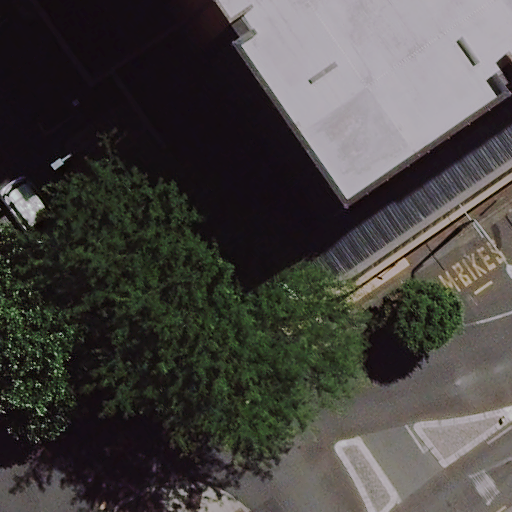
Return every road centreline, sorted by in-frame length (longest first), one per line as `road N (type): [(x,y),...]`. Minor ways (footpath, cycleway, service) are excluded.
road 1 (tertiary): [(0,153),(189,417)]
road 2 (tertiary): [(189,417),(237,424),(281,447),(314,482),(327,511)]
road 3 (tertiary): [(51,511),(67,479),(100,446),(142,425),(189,417)]
road 4 (residential): [(511,414),(376,511)]
